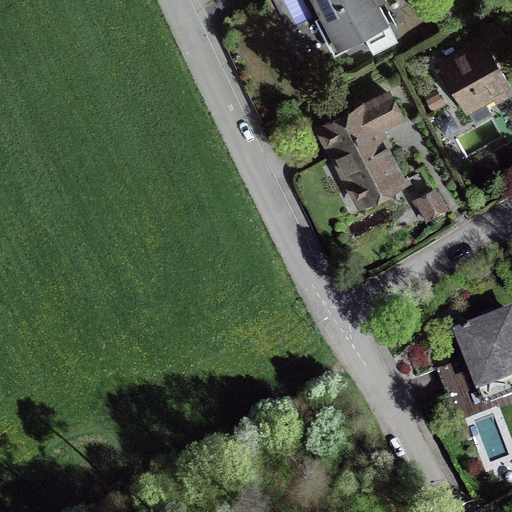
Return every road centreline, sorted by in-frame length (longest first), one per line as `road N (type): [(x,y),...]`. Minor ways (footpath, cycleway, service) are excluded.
road 1 (residential): [(176,0),(337,319)]
road 2 (residential): [(337,319),(441,511)]
road 3 (residential): [(337,319),(511,214)]
